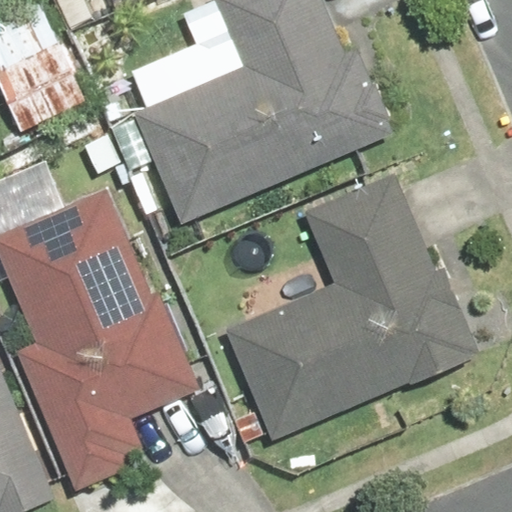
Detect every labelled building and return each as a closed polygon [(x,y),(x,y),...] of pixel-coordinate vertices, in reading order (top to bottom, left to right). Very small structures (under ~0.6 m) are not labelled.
[(46,0),(4,0),(0,2),(0,72),(32,137),(98,105),(46,0)] [(324,0),(216,0),(242,61),(134,105),(181,218),(396,129),(360,43),(345,49),(324,0)] [(395,169),(304,207),(334,278),(226,322),(274,437),(482,352),(445,263),(436,267),(395,169)] [(108,185),(0,229),(0,245),(39,338),(18,346),(76,485),(132,463),(127,451),(144,444),(132,416),(201,388),(158,286),(151,289),(108,185)] [(0,511),(8,511),(53,494),(0,364),(0,511)]
